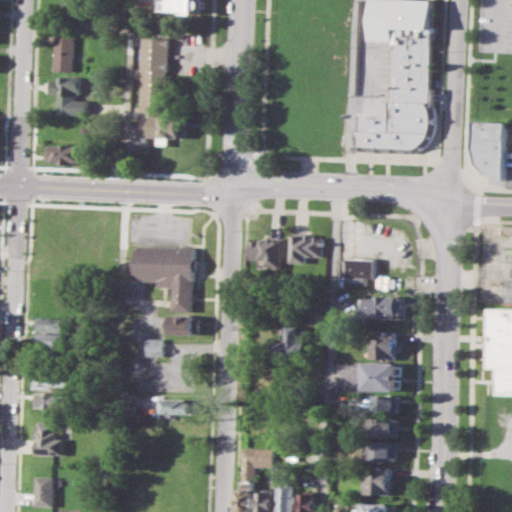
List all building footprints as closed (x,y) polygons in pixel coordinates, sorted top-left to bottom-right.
[(207,0),(207,7),(202,10),(202,14),(189,14),(190,10),(169,9),(169,0),(207,0)] [(356,148),(357,129),(361,129),(362,113),(390,114),(393,41),(371,41),(371,0),(436,0),(433,101),(435,112),(436,119),(434,128),(431,136),(424,144),(420,148),(415,150),(356,148)] [(57,35),(76,35),(75,71),(55,70),(57,35)] [(147,36),(172,37),(169,114),(191,115),(190,135),(184,134),(184,139),(173,138),(172,146),(160,145),(161,136),(154,136),(154,127),(143,127),(145,77),(148,77),(149,67),(146,67),(147,36)] [(50,79),(61,79),(61,74),(82,75),(81,93),(78,93),(77,97),(90,98),(90,112),(60,111),(60,93),(50,93),(50,79)] [(476,119),(509,120),(507,179),(489,173),(479,163),(474,149),(476,119)] [(51,125),(63,126),(63,122),(88,123),(87,141),(50,139),(51,125)] [(49,143),(88,145),(87,161),(48,159),(49,143)] [(294,233),(325,235),(324,256),(308,255),(308,262),(292,261),(294,233)] [(253,239),(262,239),(262,236),(286,237),(285,267),(268,266),(268,258),(252,258),(253,239)] [(142,244),(198,246),(198,258),(202,258),(201,270),(197,270),(196,313),(199,313),(199,316),(203,317),(202,333),(174,332),(174,313),(177,313),(178,285),(163,285),(164,279),(141,278),(142,244)] [(349,258),(348,284),(367,285),(367,276),(376,276),(376,259),(349,258)] [(364,297),(380,298),(381,294),(406,295),(405,313),(391,313),(391,316),(364,315),(364,297)] [(489,306),(511,307),(511,392),(496,392),(497,367),(487,366),(489,306)] [(39,316),(75,318),(74,326),(66,325),(66,331),(39,330),(39,316)] [(282,325),(303,326),(303,334),(308,334),(308,358),(274,357),(274,340),(282,340),(282,325)] [(374,338),(381,338),(382,330),(398,330),(397,359),(373,359),(373,355),(368,355),(368,350),(374,350),(374,338)] [(40,332),(71,333),(70,349),(39,347),(40,332)] [(150,336),(168,337),(167,356),(150,355),(150,336)] [(365,361),(401,362),(400,391),(365,390),(365,361)] [(36,369),(82,371),(81,388),(57,386),(57,389),(35,388),(36,369)] [(38,392),(79,394),(78,410),(37,407),(38,392)] [(376,394),(401,395),(400,412),(375,412),(376,394)] [(162,398),(199,400),(198,417),(161,415),(162,398)] [(261,400),(285,401),(284,415),(255,414),(255,403),(261,404),(261,400)] [(260,418),(285,418),(284,432),(251,431),(251,420),(260,420),(260,418)] [(375,418),(399,418),(399,436),(374,435),(375,418)] [(42,421),(62,422),(61,437),(68,438),(67,455),(37,454),(38,432),(41,433),(42,421)] [(372,440),(399,441),(398,460),(371,459),(372,440)] [(247,446),(277,447),(277,467),(260,467),(260,476),(246,476),(247,446)] [(370,472),(393,473),(392,495),(369,494),(370,472)] [(41,475),(58,476),(57,505),(40,505),(41,475)] [(247,479),(258,479),(257,511),(242,511),(242,489),(247,490),(247,479)] [(281,485),(281,511),(298,511),(299,486),(281,485)] [(261,491),(261,511),(276,511),(277,491),(261,491)] [(303,511),(304,492),(319,492),(318,511),(303,511)] [(363,501),(400,503),(400,511),(357,511),(357,507),(363,507),(363,501)]
